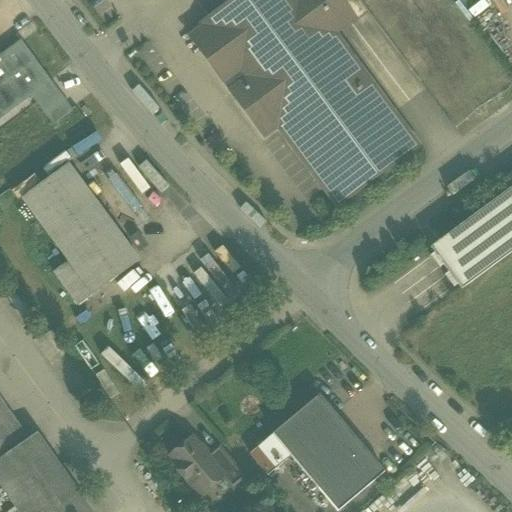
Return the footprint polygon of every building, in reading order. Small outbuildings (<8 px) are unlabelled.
[(234,0),(200,25),(279,133),(336,208),(417,148),(333,33),(351,20),(353,19),(339,0),(234,0)] [(279,133),(200,25),(185,37),(263,144),(279,133)] [(0,63),(11,78),(0,86),(0,112),(3,116),(30,96),(48,82),(21,45),(0,59),(0,63)] [(0,63),(0,86),(11,78),(0,63)] [(54,90),(36,104),(41,111),(52,125),(70,112),(54,90)] [(0,142),(41,111),(36,104),(30,96),(3,116),(0,118),(0,142)] [(137,261),(66,163),(18,198),(64,262),(49,272),(76,305),(137,261)] [(119,177),(110,186),(141,217),(150,208),(119,177)] [(511,187),(430,248),(433,252),(429,256),(437,268),(442,264),(447,271),(442,274),(452,288),(457,284),(461,290),(511,252),(511,187)] [(125,310),(116,313),(130,355),(140,351),(125,310)] [(0,419),(19,446),(32,438),(0,392),(0,419)] [(318,397),(271,436),(249,455),(267,477),(290,458),(335,511),(337,511),(383,474),(318,397)] [(0,458),(19,446),(0,419),(0,458)] [(89,511),(35,435),(32,438),(19,446),(0,458),(0,489),(7,498),(16,511),(89,511)] [(206,458),(189,438),(180,446),(182,447),(171,456),(170,463),(177,470),(176,473),(183,481),(186,481),(196,493),(201,488),(210,489),(222,479),(223,478),(206,458)] [(244,479),(218,448),(206,458),(223,478),(222,479),(231,489),(244,479)]
